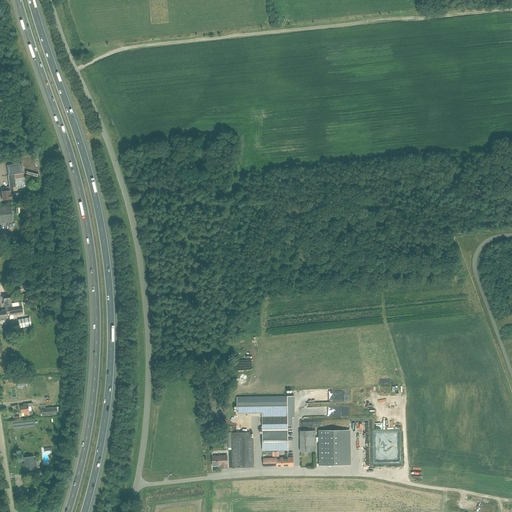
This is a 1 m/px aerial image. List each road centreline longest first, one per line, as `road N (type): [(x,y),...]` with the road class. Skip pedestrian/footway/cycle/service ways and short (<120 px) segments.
road 1 (motorway): [(83,511),(108,394),(109,289),(88,170),(31,0)]
road 2 (motorway): [(18,0),(75,170),(93,271),(91,409),(68,511)]
road 3 (unclassified): [(136,485),(147,405),(139,259),(119,176),(51,0)]
road 4 (track): [(511,10),(136,46),(76,69)]
road 5 (unclassified): [(136,485),(303,472)]
